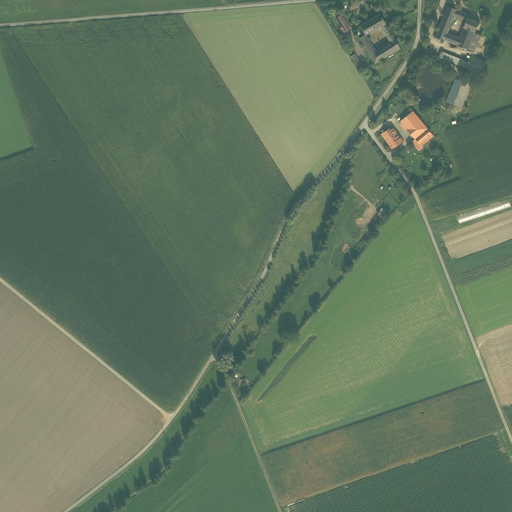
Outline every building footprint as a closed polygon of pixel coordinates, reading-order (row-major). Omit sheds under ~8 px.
[(481,34),(475,32),(464,27),(460,38),(447,33),(454,16),(467,21),(468,17),(469,14),(457,9),(448,6),(436,36),(445,40),(457,45),(468,49),(474,51),(481,34)] [(360,25),(365,35),(360,38),(364,46),(370,42),(366,35),(381,26),(385,24),(380,14),(360,25)] [(340,28),(343,33),(350,29),(341,15),(340,16),(336,18),(341,28),(340,28)] [(464,27),(475,32),(479,22),(468,17),(467,21),(464,27)] [(381,26),(389,41),(394,39),(385,24),(381,26)] [(399,48),(394,39),(389,41),(375,50),(381,60),(399,48)] [(375,64),(381,60),(375,50),(372,46),(366,49),(375,64)] [(440,58),(468,68),(470,62),(443,52),(440,58)] [(350,56),(360,72),(363,70),(354,54),(350,56)] [(446,102),(453,105),(463,82),(455,79),(446,102)] [(407,129),(415,139),(428,129),(413,111),(401,122),(400,124),(405,130),(407,129)] [(381,134),(392,149),(403,142),(392,127),(381,134)] [(433,136),(428,129),(415,139),(412,142),(419,150),(423,147),(422,146),(433,136)] [(384,214),(380,210),(377,214),(381,218),(385,215),(384,214)]
